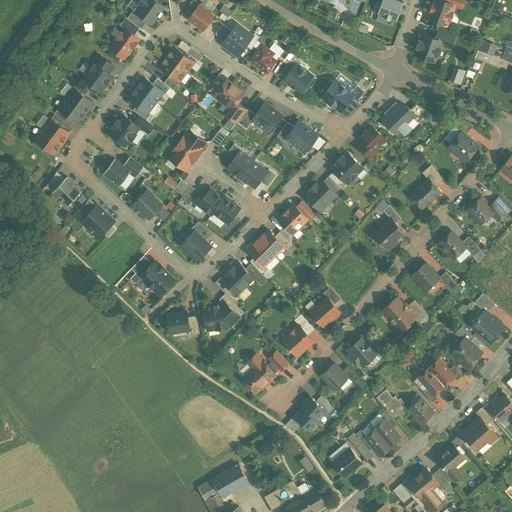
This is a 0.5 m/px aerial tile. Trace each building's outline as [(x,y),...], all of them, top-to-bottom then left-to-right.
[(140,0),(139,2),(141,4),(136,11),(148,20),(152,23),(164,6),(155,0),(140,0)] [(403,2),(398,0),(382,0),(378,13),(379,13),(384,15),(384,16),(383,16),(391,19),(391,18),(396,20),(397,20),(404,2),(403,2)] [(445,1),(443,0),(434,0),(428,18),(447,25),(454,6),(455,4),(445,1)] [(464,0),(444,0),(445,1),(455,4),(454,6),(461,9),(464,0)] [(214,16),(199,4),(189,18),(204,30),(208,23),(211,23),(213,21),(213,17),(214,16)] [(148,20),(136,11),(134,9),(128,18),(140,27),(142,29),(148,20)] [(128,18),(126,17),(120,25),(125,28),(125,27),(135,34),(140,27),(128,18)] [(232,31),(223,24),(215,33),(225,40),(232,31)] [(225,40),(222,44),(238,55),(253,36),(237,24),(232,31),(225,40)] [(125,28),(122,32),(121,31),(117,37),(118,38),(110,48),(118,54),(122,49),(128,53),(132,47),(133,48),(138,42),(137,41),(139,38),(135,34),(125,27),(125,28)] [(455,35),(439,29),(435,38),(442,41),(441,44),(451,47),(455,35)] [(435,38),(423,34),(421,40),(419,40),(417,47),(418,47),(416,54),(434,61),(441,44),(442,41),(435,38)] [(274,53),(262,44),(251,60),(267,72),(269,69),(276,60),(275,60),(271,57),(274,53)] [(194,61),(174,46),(167,56),(187,71),(194,61)] [(511,47),(506,46),(502,58),(509,61),(511,62),(511,47)] [(202,55),(191,47),(187,52),(198,60),(202,55)] [(492,55),(482,51),(475,68),(480,70),(484,60),(489,62),(492,55)] [(114,65),(99,54),(93,61),(95,62),(108,72),(114,65)] [(502,58),(492,55),(489,62),(506,68),(509,61),(502,58)] [(187,71),(167,56),(160,66),(179,81),(187,71)] [(278,56),(275,60),(276,60),(269,69),(278,76),(281,73),(288,63),(278,56)] [(288,63),(281,73),(286,77),(296,63),(291,59),(288,63)] [(95,62),(84,77),(101,91),(112,75),(108,72),(95,62)] [(317,78),(296,63),(286,77),(284,79),(289,82),(288,84),(293,88),(294,86),(301,91),(307,84),(310,87),(317,78)] [(463,85),(467,72),(456,68),(452,81),(463,85)] [(511,69),(510,69),(502,89),(511,92),(511,69)] [(153,83),(144,77),(136,87),(156,101),(163,91),(164,91),(153,83)] [(164,83),(157,77),(153,83),(164,91),(163,91),(166,93),(170,87),(164,83)] [(179,86),(168,77),(164,83),(170,87),(176,91),(179,86)] [(245,92),(227,79),(221,87),(223,89),(217,97),(218,98),(218,99),(223,103),(225,102),(230,107),(233,109),(237,102),(245,92)] [(352,92),(335,79),(333,81),(331,79),(321,92),(323,94),(322,96),(341,111),(352,97),(354,94),(352,92)] [(89,89),(78,81),(74,87),(85,95),(89,89)] [(365,91),(357,85),(352,92),(354,94),(352,97),(357,101),(365,91)] [(85,95),(74,87),(71,91),(70,91),(69,93),(67,95),(66,97),(86,112),(90,107),(89,106),(93,101),(85,95)] [(156,101),(136,87),(129,97),(137,104),(148,112),(148,111),(156,101)] [(86,112),(66,97),(64,99),(63,100),(62,102),(62,103),(59,108),(69,116),(78,122),(82,117),(86,112)] [(400,101),(398,104),(396,102),(394,105),(394,104),(391,107),(392,109),(383,119),(397,133),(402,129),(403,131),(409,124),(408,123),(414,117),(416,115),(410,108),(407,105),(406,106),(400,101)] [(237,102),(233,109),(230,107),(225,113),(237,123),(238,122),(247,110),(237,102)] [(282,116),(264,103),(256,114),(252,119),(253,120),(269,132),(282,116)] [(430,111),(416,103),(410,108),(416,115),(414,117),(418,122),(430,111)] [(148,112),(137,104),(133,110),(140,115),(146,119),(151,113),(148,111),(148,112)] [(69,116),(59,108),(54,113),(65,121),(69,116)] [(247,110),(238,122),(247,129),(253,120),(252,119),(256,114),(248,108),(247,110)] [(54,113),(51,118),(69,132),(73,127),(65,121),(54,113)] [(124,114),(119,121),(118,120),(113,126),(114,127),(110,133),(126,145),(130,138),(132,139),(136,133),(135,133),(139,127),(140,126),(134,122),(124,114)] [(146,119),(140,115),(134,122),(140,126),(139,127),(148,133),(154,125),(146,119)] [(474,124),(458,117),(452,124),(461,132),(461,131),(465,135),(474,124)] [(69,132),(51,118),(43,129),(62,143),(64,140),(64,139),(69,132)] [(318,135),(299,120),(294,126),(286,138),(305,152),(318,135)] [(288,122),(278,135),(285,141),(286,138),(294,126),(288,122)] [(385,138),(372,125),(361,137),(364,140),(374,149),(375,149),(385,138)] [(62,143),(43,129),(35,139),(54,153),(59,145),(60,146),(62,143)] [(219,129),(211,141),(219,147),(227,135),(219,129)] [(190,130),(185,137),(184,137),(179,143),(197,156),(202,149),(201,149),(206,142),(190,130)] [(465,135),(461,131),(461,132),(451,144),(452,149),(453,149),(453,152),(461,158),(463,158),(466,160),(478,146),(465,135)] [(54,153),(35,139),(32,144),(50,158),(54,153)] [(374,149),(364,140),(359,146),(370,157),(377,151),(375,149),(374,149)] [(197,156),(179,143),(175,149),(175,150),(170,157),(186,169),(191,162),(192,163),(197,156)] [(234,143),(226,154),(233,160),(239,151),(240,151),(242,149),(234,143)] [(240,151),(239,151),(233,160),(228,166),(236,172),(236,175),(241,178),(253,161),(240,151)] [(348,152),(344,157),(342,155),(336,162),(337,163),(333,168),(335,170),(347,182),(349,184),(356,176),(355,175),(363,167),(348,152)] [(511,154),(501,169),(511,177),(511,154)] [(143,166),(130,156),(131,156),(130,156),(123,164),(131,170),(129,173),(135,177),(136,178),(144,166),(143,166)] [(123,164),(115,158),(116,158),(115,158),(103,173),(104,174),(119,185),(120,186),(129,173),(131,170),(123,164)] [(266,171),(253,161),(241,178),(245,181),(247,181),(255,187),(260,180),(267,171),(266,171)] [(441,176),(431,165),(422,172),(428,178),(433,183),(441,176)] [(267,171),(260,180),(268,186),(276,174),(268,168),(266,171),(267,171)] [(347,182),(335,170),(329,175),(342,188),(347,182)] [(57,172),(51,180),(58,185),(65,178),(57,172)] [(342,188),(329,175),(324,181),(336,193),(342,188)] [(52,191),(53,192),(58,197),(59,197),(60,196),(63,199),(61,200),(62,201),(62,200),(67,205),(67,206),(68,206),(82,190),(77,185),(76,184),(73,182),(73,181),(68,176),(67,176),(65,178),(58,185),(52,191)] [(428,178),(419,186),(419,190),(413,196),(422,207),(440,191),(433,183),(428,178)] [(190,186),(181,179),(174,189),(183,195),(190,186)] [(324,181),(322,179),(317,184),(316,182),(309,189),(311,190),(306,195),(320,209),(336,193),(324,181)] [(58,185),(51,180),(46,186),(52,191),(58,185)] [(183,195),(180,198),(188,204),(198,192),(190,186),(183,195)] [(223,198),(210,188),(205,195),(202,193),(195,202),(212,214),(213,212),(213,211),(223,198)] [(151,197),(145,192),(134,203),(149,218),(162,205),(152,195),(151,197)] [(240,208),(224,196),(223,198),(213,211),(213,212),(226,221),(228,223),(234,216),(240,208)] [(482,196),(468,209),(480,223),(492,213),(494,211),(490,205),(482,196)] [(507,212),(496,199),(490,205),(494,211),(492,213),(498,220),(507,212)] [(315,213),(303,200),(297,206),(308,218),(307,218),(309,220),(315,213)] [(297,206),(294,204),(278,219),(291,232),(296,226),(298,228),(302,224),(307,218),(308,218),(297,206)] [(401,217),(389,204),(383,209),(391,218),(395,223),(401,217)] [(114,221),(98,205),(90,213),(84,218),(82,221),(93,231),(94,229),(100,235),(103,232),(112,224),(114,221)] [(83,206),(77,212),(84,218),(90,213),(83,206)] [(164,219),(169,211),(162,207),(157,215),(164,219)] [(234,216),(228,223),(226,221),(221,228),(227,233),(240,220),(234,216)] [(395,223),(391,218),(374,233),(388,249),(399,239),(399,236),(404,232),(395,223)] [(213,231),(199,220),(191,228),(196,232),(204,240),(213,231)] [(112,224),(103,232),(108,236),(116,228),(112,224)] [(275,236),(269,230),(261,237),(260,237),(258,239),(274,255),(284,246),(284,245),(275,236)] [(293,243),(281,230),(275,236),(284,245),(284,246),(287,249),(293,243)] [(461,242),(452,231),(439,242),(440,243),(440,247),(443,251),(447,252),(453,258),(465,247),(466,247),(461,242)] [(204,240),(196,232),(192,236),(190,235),(186,239),(187,241),(183,245),(197,259),(210,246),(204,240)] [(481,249),(469,236),(461,242),(466,247),(465,247),(473,256),(481,249)] [(274,255),(258,239),(256,241),(256,242),(249,249),(255,256),(264,265),(265,265),(274,255)] [(144,255),(132,268),(136,272),(131,278),(136,283),(137,282),(143,276),(141,275),(153,264),(144,255)] [(264,265),(255,256),(250,260),(260,271),(263,273),(268,268),(265,265),(264,265)] [(159,264),(156,261),(153,264),(141,275),(143,276),(137,282),(138,283),(138,284),(145,291),(146,291),(148,293),(153,287),(160,293),(174,279),(164,269),(165,268),(160,263),(159,264)] [(240,263),(235,268),(234,267),(227,273),(228,274),(223,279),(228,283),(232,287),(237,293),(254,277),(240,263)] [(426,263),(413,274),(426,289),(433,283),(436,283),(440,280),(441,279),(439,277),(435,272),(436,272),(432,267),(431,268),(426,263)] [(509,274),(505,270),(499,278),(503,282),(493,293),(505,304),(511,297),(511,295),(511,274),(510,273),(509,274)] [(263,273),(260,271),(255,275),(261,281),(266,276),(263,273)] [(458,285),(446,271),(439,277),(441,279),(440,280),(452,292),(458,285)] [(221,277),(216,282),(222,289),(228,283),(223,279),(221,277)] [(228,283),(222,289),(225,292),(226,293),(232,287),(228,283)] [(341,298),(330,286),(323,293),(327,297),(328,297),(334,304),(341,298)] [(226,293),(225,292),(219,299),(222,301),(224,300),(234,309),(238,305),(226,293)] [(495,303),(483,292),(474,302),(482,309),(484,306),(489,310),(495,303)] [(327,297),(311,311),(323,325),(340,311),(334,304),(328,297),(327,297)] [(403,304),(398,299),(395,298),(384,308),(384,311),(381,314),(381,315),(385,312),(393,321),(392,324),(400,332),(415,319),(405,308),(407,306),(405,303),(403,303),(403,304)] [(407,306),(405,308),(415,319),(417,321),(427,313),(415,299),(407,306)] [(222,301),(219,304),(204,307),(208,329),(230,325),(240,316),(234,309),(224,300),(222,301)] [(187,310),(168,314),(171,332),(189,329),(190,329),(188,316),(187,310)] [(504,327),(485,310),(478,318),(478,319),(473,325),(472,324),(472,325),(491,342),(504,327)] [(307,320),(301,313),(295,319),(299,324),(301,326),(307,320)] [(196,315),(188,316),(190,329),(189,329),(190,335),(200,333),(196,315)] [(299,324),(289,334),(289,338),(285,341),(298,355),(314,341),(308,335),(315,328),(307,320),(301,326),(299,324)] [(474,336),(462,326),(455,333),(462,340),(465,337),(469,341),(474,336)] [(361,337),(349,347),(352,351),(350,353),(360,365),(375,352),(361,337)] [(462,340),(451,353),(462,362),(464,360),(470,366),(482,352),(469,341),(465,337),(462,340)] [(277,350),(269,358),(272,361),(279,369),(281,370),(289,362),(277,350)] [(262,360),(256,353),(248,361),(253,367),(253,368),(243,378),(244,378),(244,381),(246,384),(249,384),(256,392),(261,387),(262,387),(269,381),(270,379),(276,374),(275,373),(268,365),(263,359),(262,360)] [(439,358),(428,367),(444,386),(454,377),(455,377),(449,370),(439,358)] [(279,369),(272,361),(268,365),(275,373),(279,369)] [(342,371),(335,363),(321,375),(335,389),(339,385),(348,378),(348,377),(342,371)] [(358,377),(348,365),(342,371),(348,377),(348,378),(352,382),(358,377)] [(462,376),(453,366),(449,370),(455,377),(454,377),(457,380),(462,376)] [(444,386),(428,367),(418,377),(428,388),(434,395),(434,394),(444,386)] [(348,378),(339,385),(343,390),(352,382),(348,378)] [(379,386),(373,391),(377,397),(384,391),(379,386)] [(434,395),(428,388),(423,392),(432,402),(437,397),(434,394),(434,395)] [(396,396),(391,400),(384,391),(377,397),(394,418),(399,414),(402,419),(410,412),(402,403),(404,402),(401,398),(399,399),(396,396)] [(511,410),(511,401),(505,394),(490,407),(497,415),(501,420),(509,414),(511,410)] [(321,395),(316,401),(329,414),(334,408),(321,395)] [(311,397),(293,415),(311,432),(329,414),(316,401),(311,397)] [(435,412),(422,397),(410,408),(423,423),(435,412)] [(497,415),(490,407),(487,403),(482,407),(493,419),(497,415)] [(493,419),(482,407),(475,413),(479,417),(480,416),(487,424),(493,419)] [(397,424),(386,410),(381,414),(384,419),(385,419),(392,428),(397,424)] [(479,417),(462,432),(476,448),(487,439),(490,443),(497,436),(487,424),(480,416),(479,417)] [(384,419),(374,427),(376,429),(389,445),(399,436),(392,428),(385,419),(384,419)] [(389,445),(376,429),(366,437),(373,446),(380,455),(391,446),(389,445)] [(366,437),(362,432),(357,436),(363,443),(369,450),(373,446),(366,437)] [(469,449),(458,437),(452,442),(454,444),(455,444),(464,454),(469,449)] [(363,443),(357,448),(368,461),(373,456),(369,450),(363,443)] [(454,444),(438,458),(443,465),(442,466),(448,472),(449,471),(454,477),(453,478),(455,480),(462,474),(461,474),(461,475),(454,467),(459,462),(457,460),(464,454),(455,444),(454,444)] [(351,448),(333,463),(334,463),(335,463),(339,469),(345,477),(355,470),(354,469),(362,462),(362,463),(363,462),(351,448)] [(237,463),(210,478),(217,491),(220,496),(247,481),(237,463)] [(448,472),(442,466),(438,470),(448,482),(453,478),(454,477),(449,471),(448,472)] [(410,482),(409,483),(416,491),(422,497),(434,511),(438,507),(436,505),(440,501),(441,503),(442,502),(431,489),(436,485),(439,483),(432,475),(431,475),(426,469),(427,469),(426,468),(410,482)] [(448,482),(438,470),(432,475),(439,483),(436,485),(439,490),(443,487),(448,482)] [(217,491),(210,478),(195,486),(209,511),(218,511),(222,510),(213,493),(217,491)] [(410,482),(406,479),(401,483),(411,495),(416,491),(409,483),(410,482)] [(300,496),(293,482),(264,497),(272,511),(279,508),(281,511),(311,511),(327,503),(317,486),(300,496)] [(448,482),(443,487),(448,493),(454,488),(448,482)] [(411,495),(401,483),(395,489),(401,496),(399,497),(404,503),(411,496),(411,495)]
